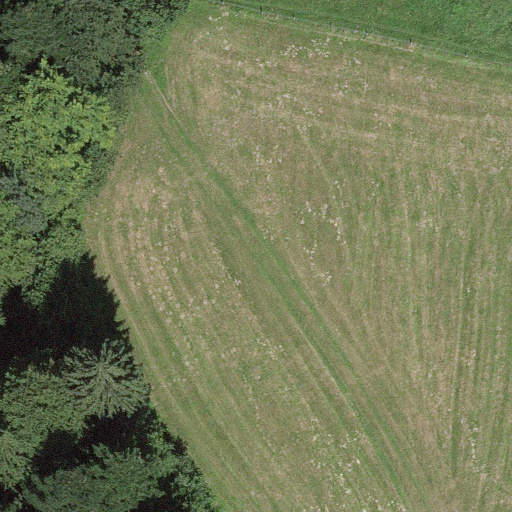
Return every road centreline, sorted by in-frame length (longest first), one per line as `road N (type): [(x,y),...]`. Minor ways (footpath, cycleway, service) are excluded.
road 1 (track): [(125,49),(366,407),(421,511)]
road 2 (track): [(511,64),(168,6)]
road 3 (track): [(125,49),(92,27),(21,56),(0,52)]
